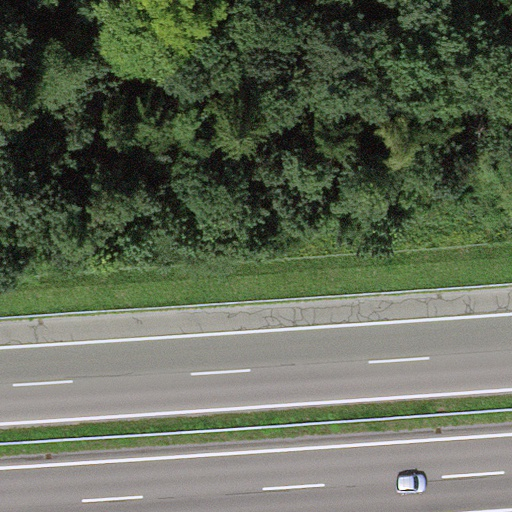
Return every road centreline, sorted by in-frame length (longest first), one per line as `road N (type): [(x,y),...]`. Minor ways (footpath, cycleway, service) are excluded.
road 1 (motorway): [(511,353),(0,387)]
road 2 (motorway): [(0,507),(511,473)]
